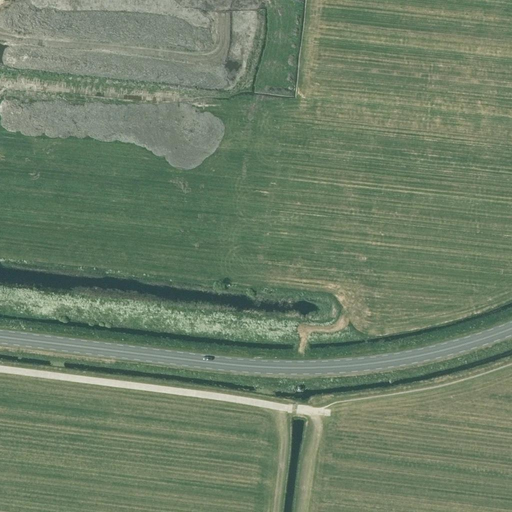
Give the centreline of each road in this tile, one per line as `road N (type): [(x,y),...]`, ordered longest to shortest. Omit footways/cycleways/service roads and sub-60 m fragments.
road 1 (primary): [(511,330),(444,352),(326,368),(215,364),(0,338)]
road 2 (track): [(0,370),(329,413)]
